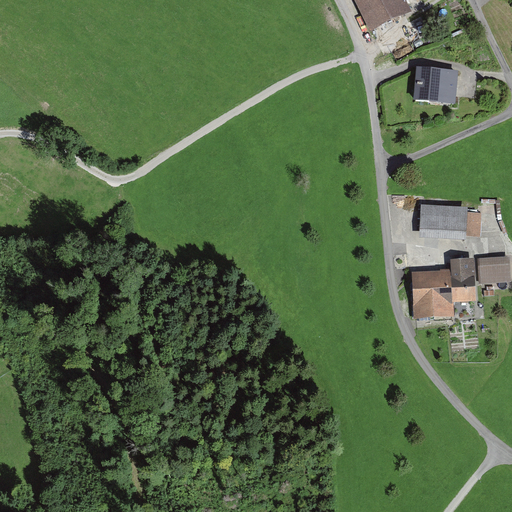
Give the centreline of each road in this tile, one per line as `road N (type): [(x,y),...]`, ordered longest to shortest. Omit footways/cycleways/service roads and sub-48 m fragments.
road 1 (unclassified): [(511,456),(441,387),(402,320),(361,54),(339,0)]
road 2 (track): [(361,54),(287,82),(141,170),(110,177),(0,134)]
road 3 (track): [(511,111),(379,165)]
